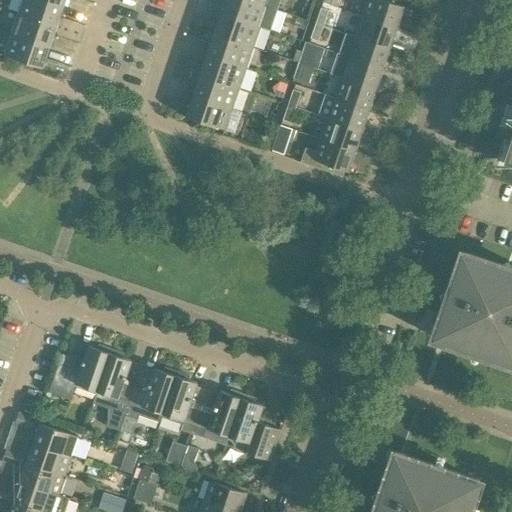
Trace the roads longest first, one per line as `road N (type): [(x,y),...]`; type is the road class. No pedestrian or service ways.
road 1 (residential): [(408,211),(151,119),(187,0)]
road 2 (residential): [(38,308),(329,416)]
road 3 (residential): [(408,211),(460,0)]
road 4 (residential): [(110,0),(80,86),(63,91),(0,69)]
road 5 (residential): [(356,356),(408,211)]
road 6 (residential): [(0,424),(38,308)]
